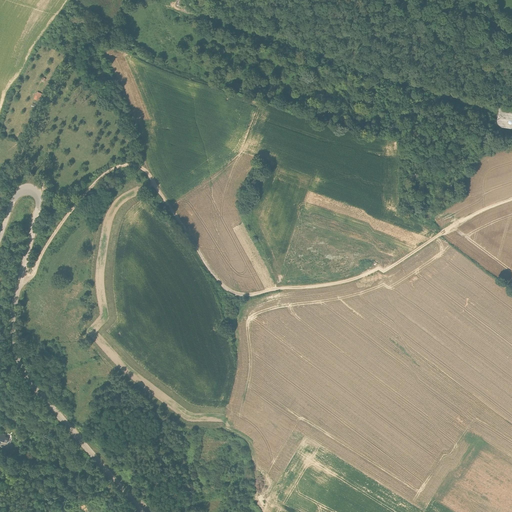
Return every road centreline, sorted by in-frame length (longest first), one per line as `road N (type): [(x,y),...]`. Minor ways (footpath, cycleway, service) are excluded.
road 1 (track): [(21,277),(33,273),(88,190),(124,165),(143,167),(213,275),(244,295),(363,275),(511,193)]
road 2 (tertiary): [(0,234),(17,194),(36,198),(12,308),(15,351),(43,398),(142,511)]
road 3 (track): [(143,167),(131,125),(85,81),(77,56),(85,40),(118,20),(126,0)]
road 4 (track): [(178,511),(214,502),(229,485),(236,446),(211,435),(204,444)]
